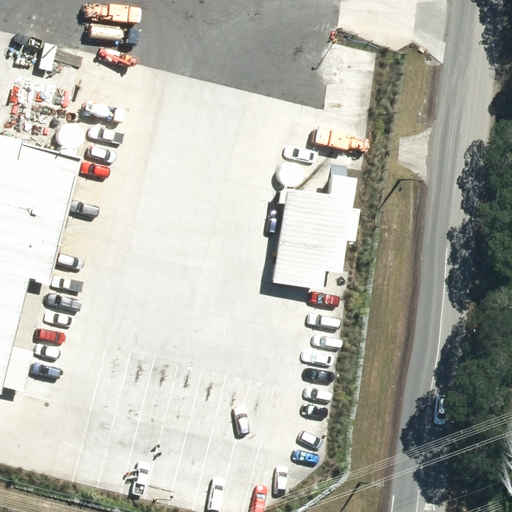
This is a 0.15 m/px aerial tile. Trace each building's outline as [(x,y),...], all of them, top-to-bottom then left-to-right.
[(179,117),(0,73),(0,342),(117,371),(179,117)] [(254,105),(206,96),(192,174),(240,183),(254,105)] [(329,191),(288,186),(275,280),(325,286),(327,268),(344,270),(349,237),(358,238),(362,206),(353,205),(357,176),(331,172),(329,191)] [(169,297),(219,305),(232,222),(181,215),(169,297)] [(219,305),(169,297),(159,360),(240,373),(250,310),(219,305)] [(63,446),(10,445),(9,462),(63,463),(63,446)]
